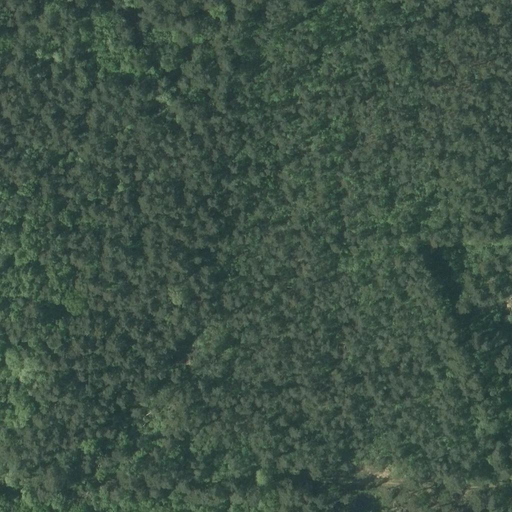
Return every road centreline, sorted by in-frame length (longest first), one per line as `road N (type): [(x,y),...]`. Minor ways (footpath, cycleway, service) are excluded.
road 1 (track): [(147,0),(135,14),(148,56),(208,92),(216,108),(182,479),(511,485)]
road 2 (track): [(0,482),(182,479)]
